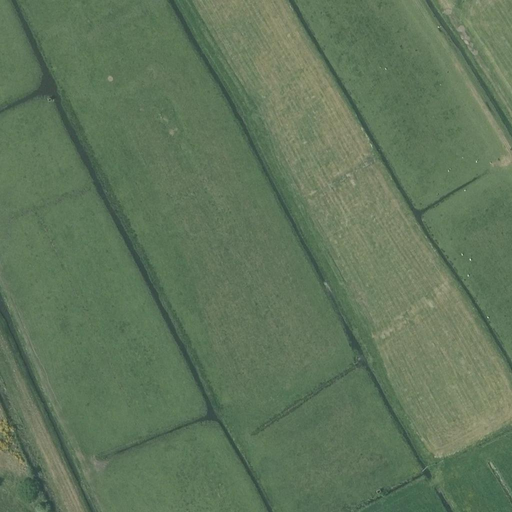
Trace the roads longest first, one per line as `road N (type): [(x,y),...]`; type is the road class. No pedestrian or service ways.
road 1 (track): [(280,511),(30,0)]
road 2 (track): [(0,347),(76,511)]
